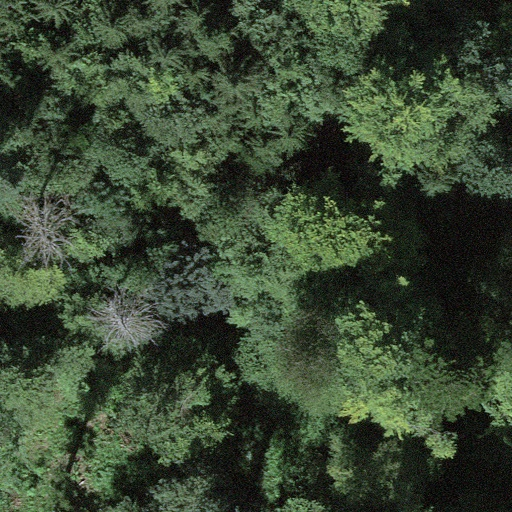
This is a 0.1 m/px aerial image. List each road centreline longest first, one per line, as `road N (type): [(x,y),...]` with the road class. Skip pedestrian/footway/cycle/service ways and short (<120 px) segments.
road 1 (track): [(2,0),(77,81),(179,148),(318,171),(343,153),(511,224)]
road 2 (track): [(343,153),(319,108),(297,0)]
